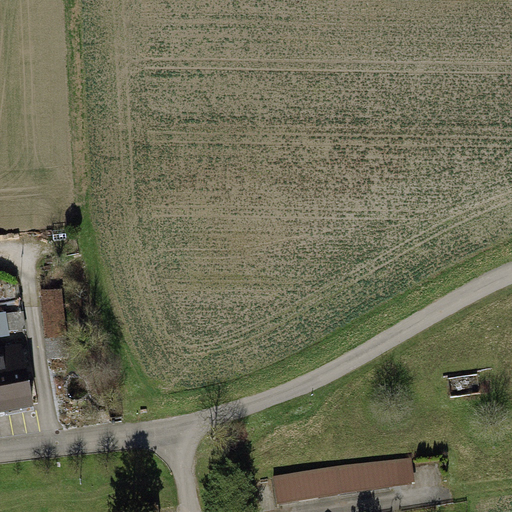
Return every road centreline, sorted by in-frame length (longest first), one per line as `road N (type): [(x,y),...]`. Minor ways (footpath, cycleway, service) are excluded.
road 1 (unclassified): [(181,430),(339,370),(511,276)]
road 2 (residential): [(53,444),(30,278),(23,252),(0,245)]
road 3 (unclassified): [(53,444),(181,430)]
